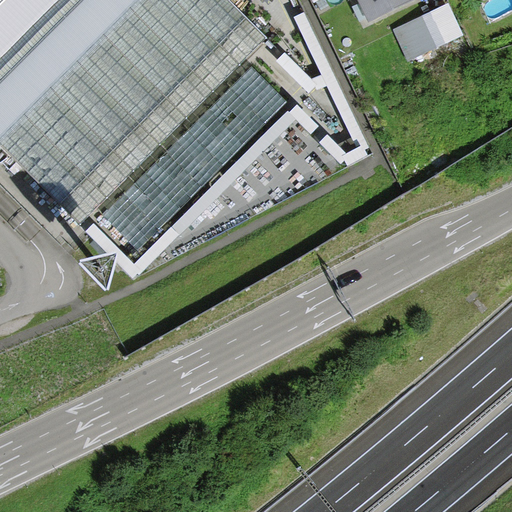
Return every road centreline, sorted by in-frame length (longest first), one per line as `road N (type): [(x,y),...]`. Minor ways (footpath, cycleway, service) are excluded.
road 1 (motorway): [(511,209),(0,475)]
road 2 (motorway): [(511,353),(323,511)]
road 3 (motorway): [(413,511),(511,429)]
